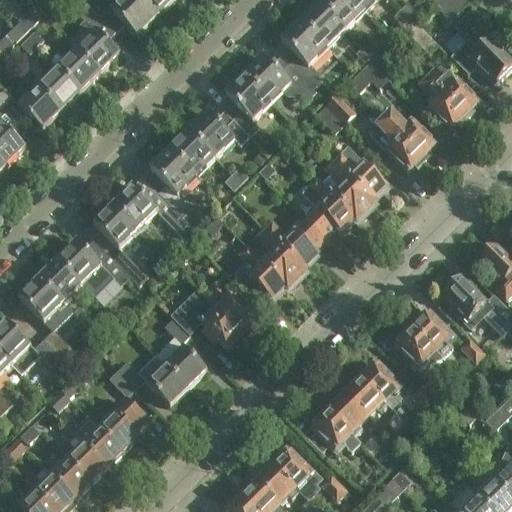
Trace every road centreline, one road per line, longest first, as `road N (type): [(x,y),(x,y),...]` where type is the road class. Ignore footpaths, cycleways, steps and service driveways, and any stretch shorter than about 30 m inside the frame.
road 1 (residential): [(146,511),(511,157)]
road 2 (residential): [(0,251),(254,0)]
